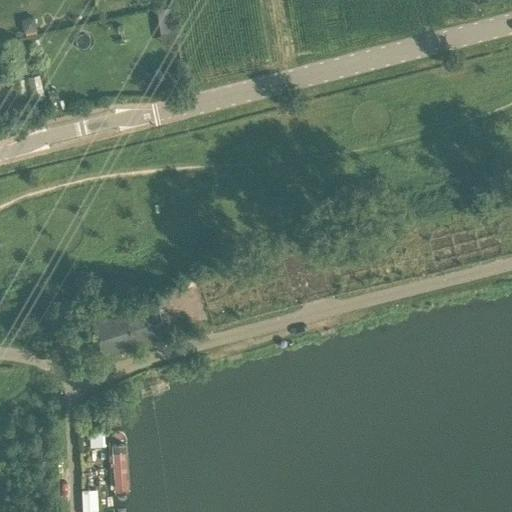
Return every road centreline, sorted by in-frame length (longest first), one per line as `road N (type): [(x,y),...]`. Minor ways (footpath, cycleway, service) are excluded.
road 1 (tertiary): [(0,154),(511,24)]
road 2 (residential): [(75,511),(67,379)]
